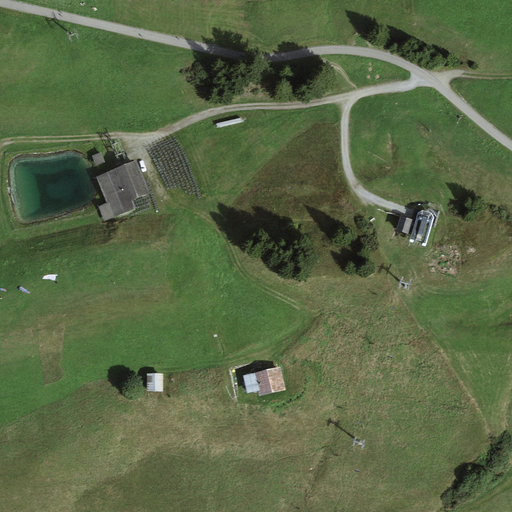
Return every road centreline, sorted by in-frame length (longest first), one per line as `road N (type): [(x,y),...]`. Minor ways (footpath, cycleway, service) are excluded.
road 1 (unclassified): [(511,142),(423,72),(392,58),(341,49),(245,59),(0,2)]
road 2 (track): [(0,149),(150,142),(209,111),(353,99)]
road 3 (track): [(150,142),(161,188),(225,234),(240,276),(311,316),(285,353)]
road 4 (track): [(353,99),(345,156),(357,194),(404,213)]
